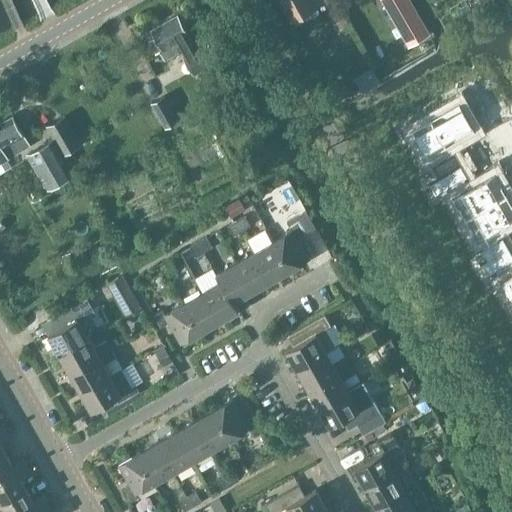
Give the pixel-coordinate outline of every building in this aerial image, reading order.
[(280,0),(293,22),(329,2),(327,0),(280,0)] [(410,0),(382,0),(410,47),(430,35),(410,0)] [(468,4),(454,11),(458,19),(472,11),(468,4)] [(449,7),(438,13),(443,20),(453,14),(449,7)] [(340,8),(333,12),(341,26),(348,22),(340,8)] [(178,15),(152,29),(158,39),(152,43),(157,52),(160,50),(166,60),(182,51),(195,73),(218,60),(205,36),(194,43),(178,15)] [(165,96),(152,103),(167,128),(179,121),(165,96)] [(460,101),(422,122),(438,150),(476,128),(460,101)] [(13,116),(0,123),(0,162),(30,146),(13,116)] [(66,116),(48,126),(64,154),(71,150),(81,144),(66,116)] [(28,154),(48,190),(75,175),(54,139),(28,154)] [(458,149),(436,162),(443,173),(465,160),(458,149)] [(463,176),(441,188),(448,200),(454,197),(466,218),(509,193),(496,171),(469,187),(463,176)] [(511,198),(509,193),(466,218),(478,239),(472,242),(479,254),(500,242),(494,230),(511,220),(511,198)] [(239,200),(226,207),(227,209),(229,213),(231,216),(232,218),(243,211),(245,210),(239,200)] [(292,230),(274,241),(290,270),(310,259),(298,238),(316,227),(307,211),(287,222),(292,230)] [(237,220),(243,230),(251,225),(245,215),(237,220)] [(243,230),(237,220),(228,224),(234,235),(243,230)] [(199,241),(205,252),(214,247),(208,236),(199,241)] [(205,252),(199,241),(190,246),(197,256),(205,252)] [(290,270),(274,241),(255,252),(271,281),(290,270)] [(79,247),(63,256),(66,261),(82,252),(79,247)] [(271,281),(255,252),(236,262),(253,292),(271,281)] [(170,257),(161,262),(168,273),(176,268),(170,257)] [(511,262),(510,259),(488,272),(495,284),(501,280),(511,298),(511,262)] [(234,302),(235,302),(253,292),(236,262),(216,274),(221,282),(222,281),(234,302)] [(203,292),(220,321),(239,310),(235,302),(234,302),(222,281),(221,282),(216,274),(208,278),(212,287),(203,292)] [(128,282),(112,291),(126,315),(142,306),(128,282)] [(220,321),(203,292),(184,303),(201,332),(220,321)] [(70,322),(49,334),(60,354),(89,337),(101,330),(91,312),(93,310),(87,299),(64,312),(70,322)] [(184,303),(166,313),(163,309),(154,315),(161,327),(170,322),(182,343),(201,332),(184,303)] [(287,350),(298,369),(327,352),(337,347),(326,328),(331,325),(325,314),(291,333),(297,344),(287,350)] [(115,336),(107,340),(112,349),(119,345),(120,344),(115,336)] [(95,347),(89,337),(60,354),(71,373),(112,349),(107,340),(95,347)] [(119,345),(112,349),(117,357),(124,353),(119,345)] [(166,348),(157,353),(165,366),(174,361),(166,348)] [(111,375),(123,368),(123,367),(117,357),(112,349),(71,373),(81,391),(111,375)] [(397,350),(387,355),(393,365),(403,360),(397,350)] [(327,352),(298,369),(309,388),(350,364),(346,355),(333,363),(327,352)] [(319,406),(349,390),(343,380),(355,373),(350,364),(309,388),(319,406)] [(119,409),(143,396),(136,384),(133,386),(123,368),(111,375),(81,391),(93,411),(113,399),(119,409)] [(359,408),(349,390),(319,406),(331,426),(343,419),(349,429),(358,424),(374,415),(381,411),(374,400),(359,408)] [(233,399),(214,410),(230,439),(249,429),(252,433),(261,428),(254,415),(245,420),(233,399)] [(425,400),(417,405),(420,410),(426,412),(430,410),(425,400)] [(230,439),(214,410),(195,421),(212,450),(230,439)] [(374,415),(358,424),(364,435),(380,425),(374,415)] [(176,432),(193,461),(212,450),(195,421),(176,432)] [(383,424),(365,435),(369,441),(375,438),(387,429),(383,424)] [(0,433),(0,457),(7,453),(0,442),(11,436),(7,430),(0,433)] [(193,461),(176,432),(158,442),(174,471),(193,461)] [(342,443),(346,451),(365,441),(360,432),(342,443)] [(407,463),(410,462),(393,432),(370,445),(376,455),(354,467),(366,487),(407,463)] [(265,460),(277,451),(268,439),(256,448),(265,460)] [(139,453),(155,482),(174,471),(158,442),(139,453)] [(448,442),(437,448),(441,456),(447,457),(454,453),(448,442)] [(0,457),(0,480),(27,465),(23,459),(13,465),(7,453),(0,457)] [(137,493),(155,482),(139,453),(119,464),(131,485),(123,490),(130,502),(139,497),(137,493)] [(418,482),(407,463),(366,487),(376,506),(418,482)] [(0,480),(0,503),(27,489),(20,478),(31,472),(27,465),(0,480)] [(226,474),(232,484),(240,480),(234,469),(226,474)] [(232,484),(226,474),(217,478),(224,489),(232,484)] [(379,511),(409,511),(416,508),(429,501),(418,482),(376,506),(379,511)] [(322,511),(327,509),(316,489),(306,495),(300,485),(266,504),(270,511),(278,511),(288,507),(290,511),(322,511)] [(27,489),(0,503),(0,511),(27,511),(47,501),(44,494),(33,500),(27,489)] [(188,495),(194,506),(203,501),(197,490),(188,495)] [(194,506),(188,495),(180,500),(186,511),(194,506)] [(220,498),(210,504),(215,511),(227,511),(228,511),(220,498)] [(42,511),(51,507),(47,501),(27,511),(42,511)]
